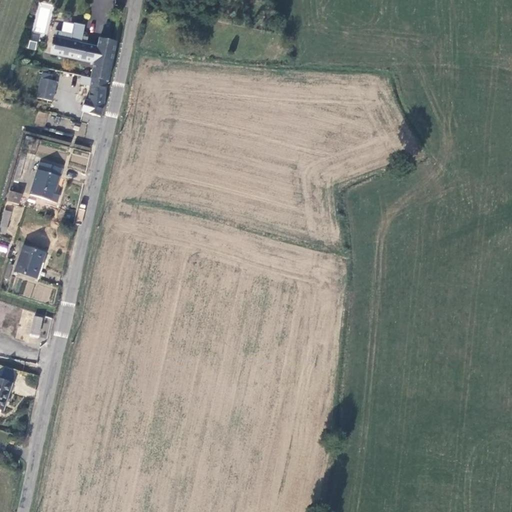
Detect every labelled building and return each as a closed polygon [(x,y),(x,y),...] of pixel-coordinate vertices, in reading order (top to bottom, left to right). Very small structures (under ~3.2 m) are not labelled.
[(74,26),(72,33),(83,35),(85,28),(74,26)] [(93,66),(94,62),(97,49),(81,46),(83,35),(72,33),(72,37),(55,33),(53,44),(63,46),(60,59),(83,64),(93,66)] [(29,40),(27,49),(35,50),(37,42),(29,40)] [(111,67),(116,45),(99,40),(97,49),(94,62),(111,67)] [(50,56),(60,59),(63,46),(53,44),(50,56)] [(106,86),(111,67),(94,62),(93,66),(89,81),(91,81),(104,85),(106,86)] [(39,81),(35,101),(50,103),(54,84),(39,81)] [(81,115),(100,119),(102,107),(104,85),(91,81),(88,105),(83,104),(81,115)] [(36,123),(43,127),(48,119),(41,115),(36,123)] [(87,172),(90,147),(72,145),(69,169),(87,172)] [(28,196),(54,205),(57,199),(53,197),(61,172),(38,165),(28,196)] [(21,193),(9,189),(4,203),(16,206),(21,193)] [(13,213),(5,211),(0,229),(0,233),(6,235),(13,213)] [(14,273),(38,279),(43,263),(41,263),(43,254),(22,246),(14,273)] [(35,283),(32,299),(50,302),(53,286),(35,283)] [(33,318),(29,337),(35,339),(40,319),(33,318)] [(3,369),(0,376),(0,380),(11,384),(14,372),(3,369)] [(0,380),(0,412),(0,411),(2,412),(11,384),(0,380)]
